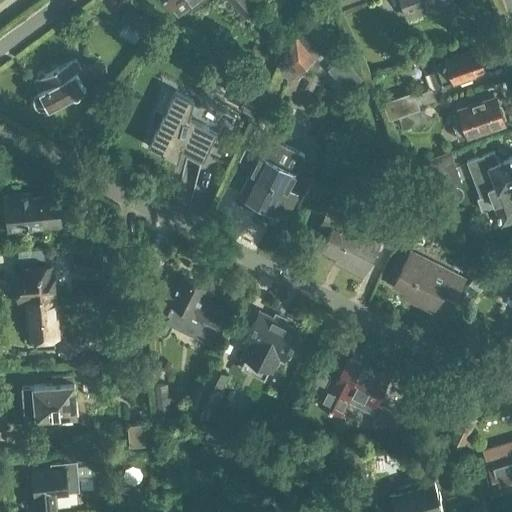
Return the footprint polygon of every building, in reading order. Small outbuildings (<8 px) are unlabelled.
[(205,0),(162,0),(167,6),(169,4),(179,18),(192,8),(193,9),(205,0)] [(247,0),(228,0),(246,19),(256,10),(247,0)] [(401,0),(407,17),(434,8),(435,13),(456,6),(453,0),(401,0)] [(119,21),(124,24),(141,34),(148,39),(159,21),(144,12),(141,16),(128,7),(119,21)] [(288,81),(320,53),(300,30),(280,72),(288,81)] [(433,88),(442,85),(454,81),(460,80),(460,83),(471,79),(470,76),(485,71),(484,68),(486,65),(484,59),(480,57),(477,47),(435,61),(438,71),(428,74),(433,88)] [(81,94),(80,93),(86,90),(76,73),(81,71),(76,60),(34,82),(39,92),(39,93),(38,94),(37,96),(36,97),(35,99),(35,100),(35,102),(35,104),(35,105),(36,107),(37,108),(39,109),(40,110),(42,110),(43,110),(45,110),(47,110),(48,109),(48,110),(71,98),(72,99),(73,100),(74,101),(75,101),(76,101),(78,101),(79,100),(80,99),(80,98),(81,97),(81,96),(81,94)] [(252,116),(265,90),(251,81),(237,108),(252,116)] [(175,91),(156,130),(148,147),(178,162),(181,148),(203,159),(217,132),(189,118),(194,101),(175,91)] [(412,92),(384,101),(389,117),(417,108),(412,92)] [(495,96),(449,112),(458,139),(468,136),(504,124),(503,120),(506,119),(502,107),(499,108),(495,96)] [(421,110),(400,117),(404,129),(425,122),(421,110)] [(269,137),(241,194),(277,212),(277,211),(286,215),(297,194),(288,189),(305,155),(269,137)] [(481,212),(495,206),(499,217),(497,217),(498,220),(500,219),(502,226),(511,222),(511,200),(508,188),(511,186),(511,156),(509,158),(510,159),(490,167),(486,155),(467,162),(481,199),(477,200),(481,212)] [(456,167),(441,172),(447,188),(462,183),(456,167)] [(407,187),(391,220),(403,226),(419,194),(407,187)] [(26,195),(6,197),(9,233),(26,231),(25,227),(45,225),(45,229),(61,227),(58,201),(56,201),(56,197),(31,199),(31,195),(26,195)] [(329,211),(321,227),(331,232),(322,250),(346,262),(344,266),(363,276),(382,238),(329,211)] [(135,241),(116,231),(105,255),(126,259),(135,241)] [(102,257),(74,254),(73,268),(101,271),(102,257)] [(407,260),(394,286),(417,298),(415,302),(434,312),(443,294),(455,300),(465,279),(449,271),(445,279),(407,260)] [(485,265),(471,284),(480,291),(496,269),(492,266),(489,269),(485,265)] [(27,299),(52,296),(54,296),(53,274),(52,274),(51,268),(25,270),(25,276),(17,277),(17,281),(15,282),(12,286),(13,292),(16,296),(19,295),(19,300),(27,299)] [(221,329),(217,326),(225,311),(213,305),(211,307),(202,302),(208,289),(183,276),(177,289),(165,283),(158,298),(161,312),(172,318),(169,325),(212,347),(221,329)] [(52,296),(27,299),(28,311),(30,311),(31,321),(32,321),(33,340),(36,339),(36,349),(54,347),(54,338),(56,338),(52,296)] [(299,331),(260,311),(245,341),(250,343),(242,357),(272,372),(280,358),(284,360),(286,357),(289,358),(294,350),(291,348),(299,331)] [(108,319),(109,361),(143,360),(141,318),(108,319)] [(348,402),(372,415),(390,378),(370,368),(369,370),(348,359),(335,386),(323,408),(341,417),(348,402)] [(228,376),(214,368),(192,412),(206,419),(221,390),(228,376)] [(33,387),(23,388),(26,420),(36,419),(36,420),(63,418),(63,421),(74,420),(74,417),(79,416),(75,383),(74,375),(51,377),(52,385),(33,387)] [(171,415),(168,384),(153,386),(156,416),(171,415)] [(383,408),(373,428),(394,438),(404,418),(383,408)] [(464,415),(449,445),(461,450),(475,420),(464,415)] [(151,426),(129,428),(131,449),(152,447),(151,426)] [(511,440),(483,449),(496,494),(511,488),(511,487),(511,486),(511,440)] [(35,494),(35,497),(37,511),(60,511),(59,498),(63,497),(63,494),(80,492),(77,462),(51,465),(51,469),(33,471),(34,483),(31,486),(32,492),(35,494)] [(366,485),(365,468),(350,469),(351,486),(366,485)] [(393,496),(390,497),(392,506),(394,506),(395,511),(435,511),(443,510),(440,500),(441,500),(439,493),(438,493),(434,483),(410,490),(409,486),(398,489),(399,493),(393,495),(393,496)] [(256,489),(243,491),(246,511),(259,511),(256,489)]
